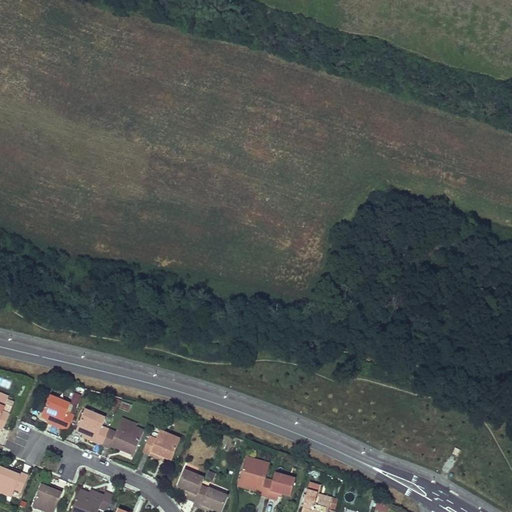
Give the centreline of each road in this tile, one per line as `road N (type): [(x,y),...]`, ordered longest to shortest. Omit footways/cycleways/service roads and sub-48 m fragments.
road 1 (tertiary): [(432,494),(258,415),(0,344)]
road 2 (residential): [(173,511),(146,482),(35,441)]
